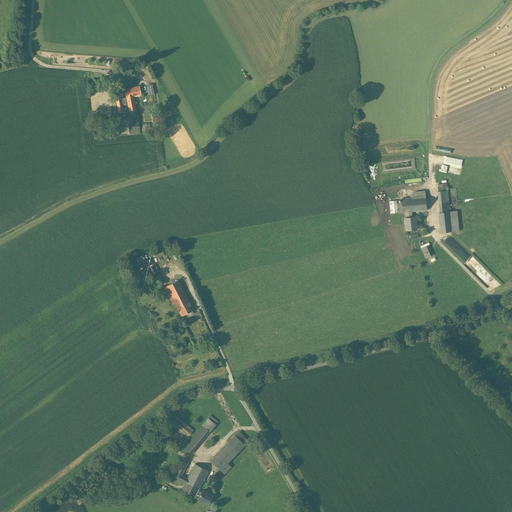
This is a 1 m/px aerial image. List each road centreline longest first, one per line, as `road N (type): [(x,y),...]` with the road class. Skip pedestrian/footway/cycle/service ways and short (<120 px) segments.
road 1 (residential): [(511,316),(495,309),(234,384)]
road 2 (unclassified): [(33,511),(172,406),(234,384)]
road 3 (unclassified): [(234,384),(306,511)]
